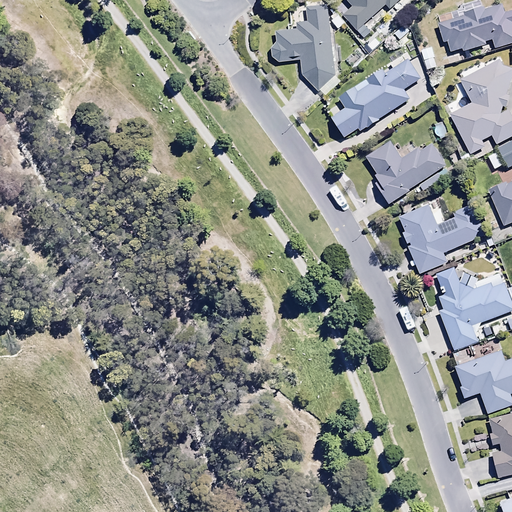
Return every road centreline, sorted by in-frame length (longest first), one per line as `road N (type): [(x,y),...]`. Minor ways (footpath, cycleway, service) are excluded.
road 1 (track): [(416,511),(357,363),(298,247),(104,0)]
road 2 (residential): [(205,26),(308,172),(378,290),(461,511)]
